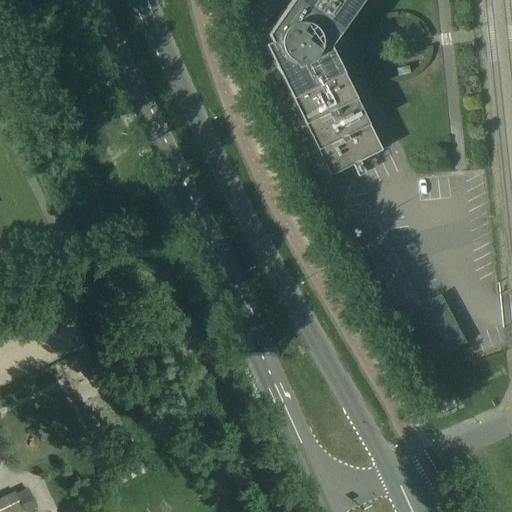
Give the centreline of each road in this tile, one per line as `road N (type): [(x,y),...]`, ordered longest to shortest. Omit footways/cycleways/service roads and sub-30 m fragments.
road 1 (tertiary): [(397,485),(289,301),(139,0)]
road 2 (tertiary): [(94,0),(319,497)]
road 3 (unclassified): [(397,485),(511,425)]
